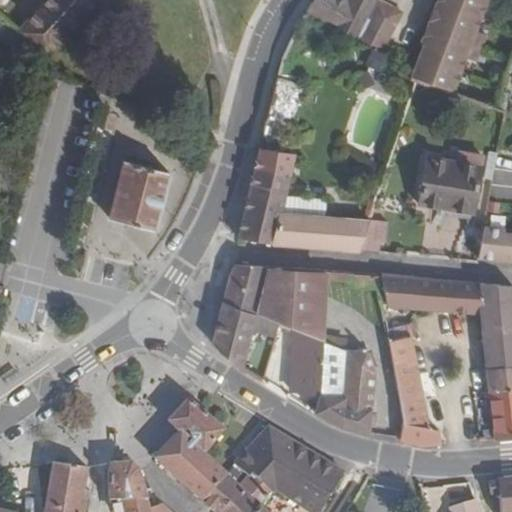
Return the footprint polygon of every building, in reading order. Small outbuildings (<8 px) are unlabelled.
[(36,47),(47,58),(99,0),(49,0),(20,33),(36,47)] [(379,0),(347,0),(347,1),(344,0),(313,0),(306,11),(359,38),(378,2),(379,0)] [(437,0),(433,11),(450,17),(445,29),(429,23),(421,44),(434,49),(430,62),(416,57),(408,79),(454,95),(466,61),(476,65),(482,50),(487,35),(477,32),(482,19),(486,7),(496,11),(500,0),(437,0)] [(378,2),(359,38),(357,43),(383,56),(404,15),(378,2)] [(433,11),(429,23),(445,29),(450,17),(433,11)] [(421,44),(416,57),(430,62),(434,49),(421,44)] [(47,58),(36,47),(24,62),(35,72),(47,58)] [(157,144),(166,120),(129,105),(120,128),(157,144)] [(498,109),(488,106),(486,115),(503,121),(505,111),(498,109)] [(214,139),(189,129),(181,165),(206,172),(214,139)] [(494,174),(498,154),(489,152),(484,179),(492,180),(494,174)] [(472,214),(482,159),(460,154),(458,163),(427,158),(419,203),(472,214)] [(168,174),(126,162),(112,218),(155,229),(168,174)] [(292,174),(257,167),(240,239),(273,243),(272,245),(360,253),(370,221),(371,220),(325,215),(326,199),(287,196),(292,174)] [(510,178),(494,174),(492,180),(491,191),(507,194),(510,178)] [(387,223),(370,221),(360,253),(379,255),(380,243),(386,243),(387,223)] [(483,228),(478,258),(511,261),(511,234),(505,234),(505,230),(483,228)] [(266,270),(266,267),(235,266),(229,280),(223,301),(256,315),(266,270)] [(324,274),(266,270),(256,315),(279,323),(294,329),(322,341),(325,280),(343,281),(343,286),(380,289),(377,276),(348,274),(346,273),(324,271),(324,274)] [(482,315),(479,285),(383,274),(382,277),(388,307),(482,315)] [(488,368),(511,365),(511,288),(479,285),(482,315),(488,368)] [(256,315),(223,301),(212,343),(243,368),(251,335),(256,336),(257,330),(275,337),(279,323),(256,315)] [(322,341),(294,329),(291,390),(320,396),(321,393),(343,396),(346,351),(322,341)] [(411,337),(390,341),(394,368),(416,364),(411,337)] [(321,393),(320,396),(315,412),(341,427),(367,434),(369,428),(374,374),(367,350),(346,351),(343,396),(321,393)] [(394,368),(401,402),(422,398),(416,364),(394,368)] [(490,387),(490,391),(511,388),(511,365),(488,368),(488,373),(490,387)] [(33,381),(15,389),(19,395),(36,388),(33,381)] [(511,388),(490,391),(496,439),(511,438),(511,388)] [(422,398),(401,402),(405,423),(402,433),(400,441),(423,446),(440,445),(436,431),(429,428),(422,398)] [(202,502),(227,475),(204,453),(224,430),(187,400),(166,421),(178,433),(154,458),(202,502)] [(269,427),(269,426),(234,463),(236,466),(251,478),(255,482),(258,478),(273,492),(276,494),(278,491),(308,511),(320,511),(345,473),(306,449),(286,437),(269,427)] [(369,428),(367,434),(383,437),(400,441),(402,433),(384,430),(369,428)] [(78,511),(87,470),(54,463),(45,511),(78,511)] [(149,511),(140,469),(132,463),(111,463),(110,499),(115,511),(149,511)] [(255,482),(251,478),(241,489),(227,475),(202,502),(213,511),(255,511),(260,507),(273,492),(258,478),(255,482)] [(511,511),(511,481),(490,483),(491,494),(499,493),(500,511),(511,511)] [(481,511),(471,485),(444,487),(451,511),(481,511)] [(359,493),(347,511),(363,511),(370,500),(359,493)]
